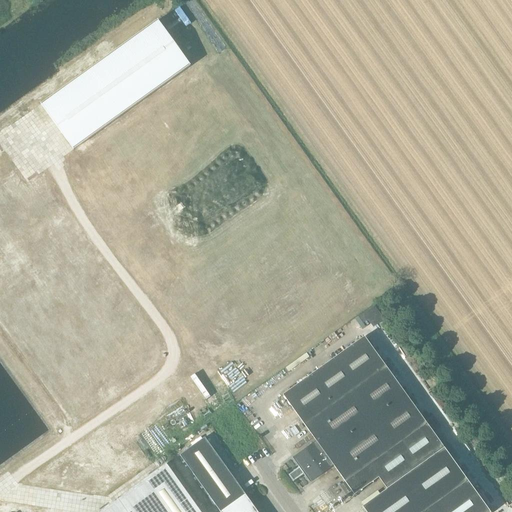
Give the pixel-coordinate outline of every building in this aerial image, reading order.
[(190,66),(158,21),(41,105),(73,150),(190,66)] [(283,395),(304,425),(385,366),(364,337),(283,395)] [(239,365),(219,379),(224,385),(244,372),(239,365)] [(444,449),(385,366),(304,425),(316,441),(292,458),(309,482),(333,465),(354,495),(379,478),(387,490),(444,449)] [(179,455),(219,511),(257,511),(204,438),(179,455)] [(365,511),(425,511),(468,482),(444,449),(387,490),(362,507),(365,511)] [(200,511),(166,464),(98,511),(200,511)] [(489,511),(468,482),(425,511),(489,511)]
